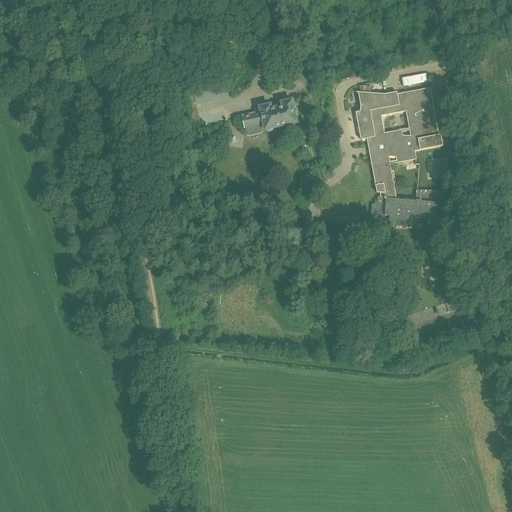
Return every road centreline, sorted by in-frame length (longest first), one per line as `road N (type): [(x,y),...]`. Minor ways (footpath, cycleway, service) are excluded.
road 1 (unknown): [(511,298),(492,302),(444,245),(412,250),(367,278),(340,278),(307,259),(311,211),(352,150),(353,82),(455,57)]
road 2 (unclassified): [(511,286),(440,0)]
